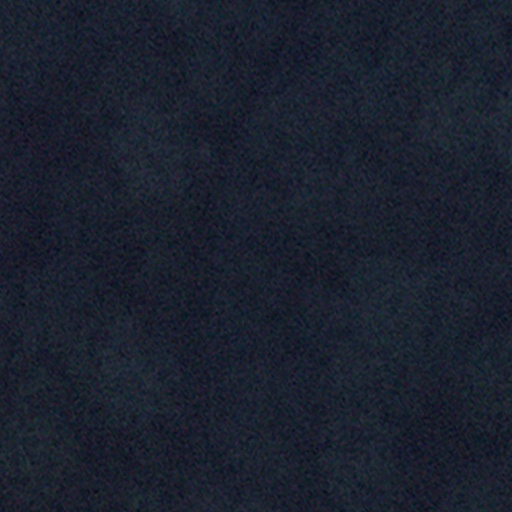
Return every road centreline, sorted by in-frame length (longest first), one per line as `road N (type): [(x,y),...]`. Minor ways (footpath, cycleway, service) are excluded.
road 1 (track): [(309,0),(261,43),(216,249),(234,474),(228,511)]
road 2 (track): [(0,241),(50,117),(167,0)]
